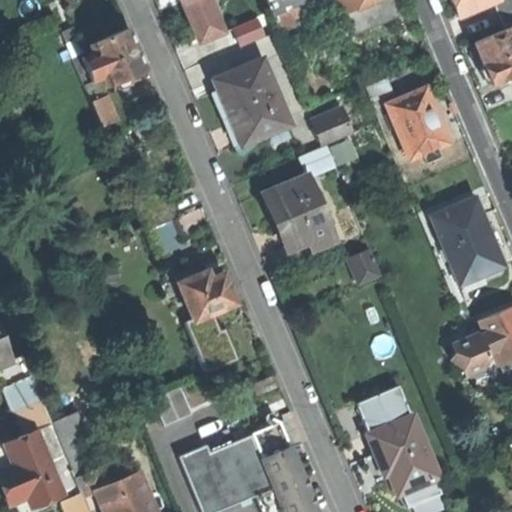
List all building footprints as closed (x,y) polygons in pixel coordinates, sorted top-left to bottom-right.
[(185,0),(193,19),(194,18),(202,41),(222,33),(214,11),(217,10),(213,0),(185,0)] [(271,0),(279,30),(307,22),(302,6),(313,3),(311,0),(271,0)] [(343,0),(357,32),(399,15),(392,0),(343,0)] [(511,0),(453,0),(461,18),(495,4),(505,28),(511,24),(511,0)] [(236,23),(243,44),(269,34),(262,14),(236,23)] [(65,32),(70,43),(79,40),(82,38),(77,27),(65,32)] [(511,29),(477,44),(483,59),(487,68),(483,74),(485,80),(492,80),(494,85),(511,78),(511,29)] [(107,79),(110,87),(120,83),(133,78),(148,72),(139,51),(131,31),(93,46),(96,53),(107,79)] [(70,43),(75,57),(85,53),(79,40),(70,43)] [(96,83),(107,79),(96,53),(85,58),(96,83)] [(233,113),(244,142),(290,123),(264,60),(241,69),(244,75),(221,85),(233,113)] [(136,85),(133,78),(120,83),(123,91),(136,85)] [(113,93),(110,87),(107,79),(96,83),(88,87),(94,101),(113,93)] [(368,85),(374,100),(383,96),(377,82),(368,85)] [(427,89),(389,104),(411,159),(450,144),(438,115),(427,89)] [(118,91),(113,93),(94,101),(104,126),(119,120),(115,109),(124,105),(118,91)] [(129,116),(124,105),(115,109),(119,120),(129,116)] [(318,118),(328,145),(352,135),(341,109),(318,118)] [(304,155),(311,172),(335,162),(328,145),(304,155)] [(276,220),(288,248),(310,239),(313,247),(333,238),(308,176),(266,193),(276,220)] [(147,231),(177,219),(169,198),(139,210),(147,231)] [(432,217),(460,285),(504,268),(490,232),(477,199),(432,217)] [(184,237),(177,219),(147,231),(154,249),(184,237)] [(188,245),(184,237),(154,249),(157,257),(188,245)] [(353,259),(362,281),(379,274),(371,252),(353,259)] [(177,276),(195,322),(212,315),(215,314),(222,318),(231,314),(233,307),(234,301),(229,288),(224,277),(220,274),(218,270),(208,274),(208,271),(196,276),(194,270),(177,276)] [(511,309),(483,321),(497,357),(511,350),(511,309)] [(195,322),(188,325),(206,369),(236,357),(226,333),(220,336),(212,315),(195,322)] [(0,368),(14,363),(0,326),(0,368)] [(254,387),(259,399),(282,390),(277,378),(254,387)] [(64,494),(65,498),(83,491),(55,423),(38,381),(9,393),(26,435),(38,430),(64,494)] [(85,496),(98,491),(110,486),(80,413),(55,423),(83,491),(85,496)] [(415,416),(368,434),(377,457),(385,477),(390,475),(398,495),(401,493),(423,485),(439,479),(415,416)] [(273,486),(283,511),(318,511),(306,484),(282,423),(252,436),(273,486)] [(48,501),(64,494),(38,430),(26,435),(5,443),(15,466),(1,471),(7,487),(14,503),(29,497),(44,491),(48,501)] [(179,454),(203,511),(212,511),(216,510),(273,486),(252,436),(212,453),(207,442),(179,454)] [(110,486),(98,491),(107,511),(155,511),(140,474),(110,486)] [(429,501),(423,485),(401,493),(408,509),(429,501)] [(33,507),(48,501),(44,491),(29,497),(33,507)] [(91,511),(85,496),(83,491),(65,498),(70,511),(91,511)]
